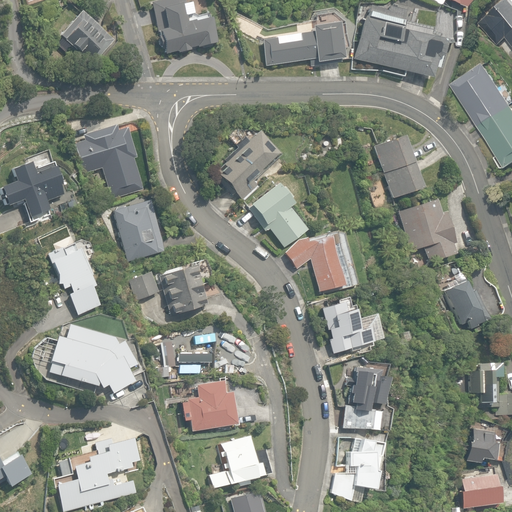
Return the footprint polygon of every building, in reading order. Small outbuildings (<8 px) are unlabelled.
[(164,48),(165,54),(177,51),(177,53),(190,50),(189,48),(196,47),(197,48),(201,47),(203,48),(204,48),(206,48),(208,47),(209,46),(210,45),(216,44),(210,18),(209,18),(207,14),(196,17),(191,14),(189,4),(185,5),(183,0),(160,0),(150,3),(157,33),(160,32),(161,36),(157,37),(160,49),(164,48)] [(507,37),(511,43),(511,0),(506,0),(478,23),(496,45),(507,37)] [(352,59),(430,79),(432,68),(438,69),(444,44),(453,46),(452,12),(437,9),(439,41),(428,38),(431,29),(403,22),(406,11),(388,6),(387,12),(368,7),(365,18),(362,18),(352,59)] [(70,46),(86,62),(91,56),(95,61),(113,41),(79,11),(58,37),(61,39),(55,45),(65,53),(70,46)] [(308,60),(309,67),(342,62),(337,24),(311,27),(311,32),(299,34),(300,41),(276,45),(275,38),(261,40),(265,66),(308,60)] [(510,104),(483,63),(451,84),(479,125),(510,104)] [(511,162),(511,106),(510,104),(479,125),(507,166),(511,162)] [(100,168),(110,200),(142,190),(132,158),(135,157),(126,128),(116,131),(114,125),(82,135),(84,141),(73,144),(82,174),(100,168)] [(234,193),(241,200),(244,197),(246,199),(258,187),(251,180),(257,174),(259,176),(281,155),(259,131),(248,141),(237,130),(233,130),(226,136),(237,148),(224,160),(226,162),(212,175),(231,196),(234,193)] [(371,147),(390,198),(420,188),(401,136),(371,147)] [(29,162),(10,170),(14,181),(0,186),(0,194),(5,206),(21,200),(30,222),(48,215),(46,210),(48,210),(44,200),(61,194),(58,185),(60,184),(51,162),(32,170),(29,162)] [(267,227),(282,248),(306,230),(287,207),(291,204),(287,199),(290,197),(282,186),(279,189),(276,184),(248,204),(249,206),(246,209),(263,230),(267,227)] [(111,211),(126,262),(162,251),(147,200),(121,208),(119,207),(115,208),(114,210),(111,211)] [(421,247),(426,263),(452,254),(449,244),(452,243),(441,212),(437,213),(433,200),(395,212),(408,251),(421,247)] [(308,259),(318,294),(356,286),(342,233),(335,233),(295,241),(283,253),(295,270),(308,259)] [(76,315),(98,305),(89,288),(93,286),(87,274),(92,274),(79,248),(75,250),(71,244),(45,255),(49,263),(55,275),(55,284),(59,284),(61,289),(67,287),(71,293),(67,295),(76,315)] [(157,276),(169,315),(206,304),(194,265),(157,276)] [(127,280),(135,301),(157,292),(149,272),(127,280)] [(464,321),(468,328),(473,326),(473,324),(484,319),(471,291),(466,293),(463,286),(464,285),(461,278),(453,282),(452,280),(444,284),(446,289),(441,291),(457,325),(464,321)] [(326,340),(331,354),(369,341),(364,327),(355,330),(348,310),(342,312),(339,302),(319,309),(329,339),(326,340)] [(117,344),(114,337),(68,324),(65,339),(55,336),(48,360),(51,362),(47,372),(100,388),(107,385),(111,393),(134,381),(127,369),(136,364),(124,341),(117,344)] [(146,341),(151,380),(168,377),(166,367),(174,366),(172,338),(146,341)] [(203,355),(180,358),(181,368),(204,365),(203,355)] [(494,407),(494,415),(511,413),(511,393),(495,395),(494,377),(496,377),(495,363),(475,364),(475,371),(465,372),(466,393),(471,393),(472,402),(487,402),(489,402),(489,407),(494,407)] [(223,366),(223,376),(233,376),(232,365),(223,366)] [(369,429),(379,431),(381,411),(367,409),(367,402),(382,405),(386,378),(376,377),(377,370),(353,366),(352,379),(345,378),(344,385),(349,385),(346,403),(352,403),(352,406),(343,405),(340,428),(369,429)] [(187,420),(189,431),(235,424),(229,392),(222,393),(220,381),(193,385),(195,397),(184,399),(184,402),(178,403),(181,421),(187,420)] [(462,460),(476,462),(476,458),(492,460),(494,445),(488,444),(490,432),(469,429),(467,442),(465,442),(462,460)] [(207,475),(209,487),(235,482),(236,487),(247,484),(247,480),(255,479),(254,477),(269,474),(263,449),(252,452),(248,435),(217,443),(225,471),(207,475)] [(137,460),(131,437),(110,443),(108,438),(93,442),(95,451),(56,461),(60,476),(52,479),(60,511),(61,511),(133,492),(130,481),(112,486),(110,479),(106,480),(104,474),(131,467),(129,462),(137,460)] [(329,493),(347,501),(350,485),(370,488),(379,443),(352,438),(350,453),(344,452),(344,456),(345,473),(333,473),(329,493)] [(14,452),(0,460),(0,482),(2,481),(6,488),(29,474),(14,452)] [(457,492),(460,508),(495,502),(491,474),(459,479),(461,491),(457,492)] [(229,499),(232,511),(264,511),(259,491),(229,499)]
